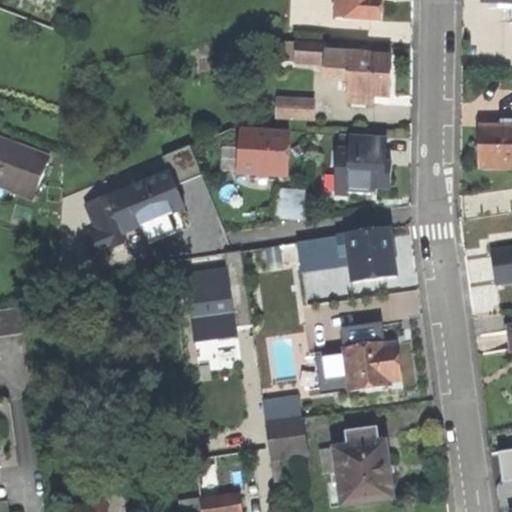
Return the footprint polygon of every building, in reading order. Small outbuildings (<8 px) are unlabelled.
[(381,0),(334,0),(333,19),(380,22),(382,1),(381,0)] [(276,60),(294,61),(295,48),(295,44),(277,43),(276,60)] [(326,50),(295,48),(294,61),(325,63),(325,57),(326,50)] [(325,57),(325,63),(324,74),(348,76),(347,102),(373,104),(374,95),(390,96),(391,81),(392,61),(325,57)] [(313,100),(278,97),(276,115),(311,118),(313,100)] [(480,168),(511,168),(511,127),(511,126),(511,119),(494,120),(494,127),(481,127),(481,148),(480,168)] [(240,173),(249,173),(277,174),(286,175),(289,135),(242,133),(240,173)] [(339,135),(338,152),(349,153),(350,136),(339,135)] [(386,138),(350,136),(349,153),(338,152),(335,195),(350,196),(350,194),(370,196),(371,188),(390,189),(391,175),(392,165),(385,165),(386,138)] [(0,185),(2,187),(33,199),(49,158),(0,139),(0,185)] [(163,158),(169,173),(176,188),(204,176),(191,146),(163,158)] [(186,210),(176,188),(169,173),(110,198),(109,196),(86,207),(97,233),(85,239),(94,256),(98,254),(103,254),(124,246),(127,238),(125,234),(142,228),(150,246),(177,234),(171,217),(169,213),(178,209),(180,213),(186,210)] [(276,182),(277,174),(249,173),(249,180),(261,181),(276,182)] [(308,190),(276,189),(275,219),(307,220),(308,190)] [(151,250),(150,246),(142,228),(125,234),(127,238),(134,257),(151,250)] [(348,236),(352,266),(355,283),(395,278),(393,258),(389,231),(348,236)] [(336,268),(346,267),(352,266),(348,236),(284,245),(286,265),(300,263),(327,259),(328,267),(329,269),(336,268)] [(511,249),(491,252),(495,284),(511,282),(511,249)] [(227,269),(186,275),(195,342),(221,339),(221,341),(238,339),(237,327),(252,325),(242,252),(225,255),(227,269)] [(301,271),(328,267),(327,259),(300,263),(301,271)] [(316,295),(305,297),(306,306),(318,304),(316,295)] [(24,308),(0,311),(0,337),(27,333),(24,308)] [(344,349),(383,343),(381,331),(342,336),(344,349)] [(383,343),(344,349),(351,394),(391,388),(390,382),(402,381),(398,353),(397,345),(384,347),(383,343)] [(192,410),(212,407),(209,387),(189,390),(192,410)] [(262,402),(266,424),(302,419),(299,396),(262,402)] [(0,399),(0,417),(10,416),(9,407),(8,398),(0,399)] [(266,426),(270,458),(306,453),(303,422),(266,426)] [(349,448),(378,444),(376,431),(348,434),(349,448)] [(385,443),(378,444),(349,448),(335,449),(338,472),(343,506),(393,500),(389,471),(385,443)] [(324,474),(338,472),(335,449),(321,451),(324,474)] [(495,480),(511,477),(511,452),(492,455),(495,480)] [(109,506),(109,511),(129,511),(129,495),(108,496),(109,506)] [(202,511),(242,511),(241,496),(201,502),(202,511)] [(183,502),(184,511),(202,511),(201,502),(201,499),(183,502)] [(8,511),(7,502),(0,502),(0,511),(8,511)]
